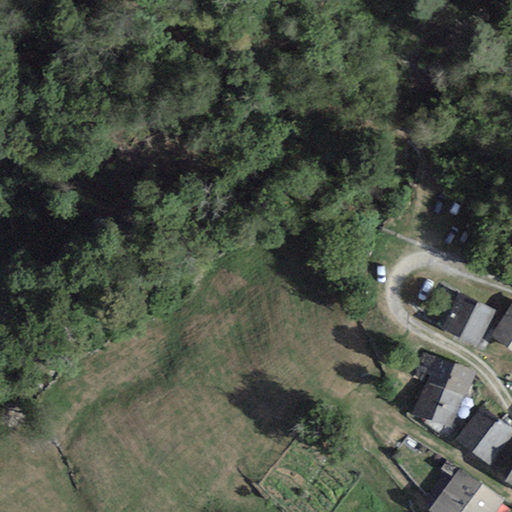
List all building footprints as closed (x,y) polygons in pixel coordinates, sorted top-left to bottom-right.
[(491,308),(456,290),(439,323),(475,341),(491,308)] [(511,306),(492,336),(511,349),(511,306)] [(473,370),(421,352),(415,369),(426,373),(413,411),(453,425),(473,370)] [(511,433),(511,429),(481,406),(457,437),(489,463),(511,433)] [(506,498),(459,462),(425,506),(432,511),(499,511),(497,510),(506,498)]
